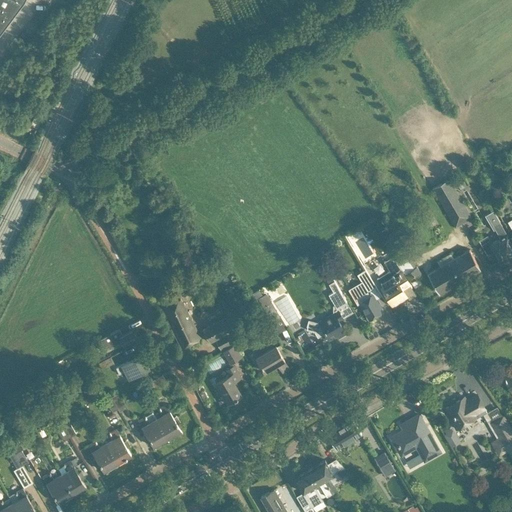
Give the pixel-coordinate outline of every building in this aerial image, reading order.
[(0,0),(0,33),(25,1),(24,0),(0,0)] [(434,188),(451,217),(467,208),(450,179),(434,188)] [(511,207),(507,198),(502,201),(508,211),(511,207)] [(502,201),(497,204),(503,213),(508,211),(502,201)] [(487,235),(479,240),(482,245),(488,256),(495,251),(501,261),(502,260),(504,261),(508,259),(508,257),(511,255),(510,253),(511,252),(511,243),(499,221),(493,211),(484,216),(493,230),(496,229),(501,238),(492,243),(487,235)] [(428,273),(439,293),(481,269),(469,249),(428,273)] [(143,250),(132,257),(134,259),(132,260),(137,267),(149,259),(143,250)] [(325,250),(320,253),(324,260),(330,257),(325,250)] [(392,303),(406,294),(404,292),(412,287),(401,271),(402,270),(396,262),(392,256),(384,261),(390,270),(376,278),(392,303)] [(422,274),(417,266),(406,274),(415,287),(421,283),(417,277),(422,274)] [(356,296),(359,302),(369,319),(383,311),(381,308),(376,299),(382,295),(365,269),(357,274),(364,285),(367,289),(356,296)] [(336,306),(347,300),(334,278),(328,282),(333,290),(328,293),(336,306)] [(181,299),(162,308),(175,335),(177,338),(182,347),(201,337),(181,299)] [(309,319),(306,329),(315,332),(318,337),(325,333),(329,338),(337,334),(339,337),(346,333),(339,321),(343,318),(339,311),(319,322),(309,319)] [(210,341),(215,339),(221,349),(234,342),(229,331),(234,328),(227,315),(203,328),(210,341)] [(287,327),(281,316),(264,326),(269,334),(274,331),(275,334),(287,327)] [(124,346),(138,338),(133,328),(122,334),(120,329),(97,340),(100,346),(102,350),(108,346),(109,348),(122,342),(124,346)] [(242,356),(234,344),(224,350),(232,362),(242,356)] [(276,346),(256,358),(262,368),(263,367),(265,371),(278,363),(282,370),(288,367),(276,346)] [(130,378),(150,368),(142,353),(116,367),(119,373),(118,373),(119,375),(120,374),(126,371),(130,378)] [(112,356),(98,363),(101,369),(115,363),(112,356)] [(227,402),(228,402),(235,398),(236,398),(238,397),(238,396),(241,394),(241,393),(241,394),(233,381),(241,377),(234,365),(227,369),(228,370),(230,373),(226,374),(227,376),(216,382),(217,384),(217,383),(228,401),(227,402)] [(157,385),(154,379),(138,388),(142,394),(157,385)] [(44,391),(36,395),(40,403),(48,399),(44,391)] [(117,394),(111,397),(118,409),(119,411),(125,408),(117,394)] [(459,400),(445,408),(457,428),(476,416),(475,414),(481,411),(497,439),(492,442),(498,453),(507,448),(511,445),(511,432),(503,416),(493,422),(487,411),(476,394),(465,401),(461,403),(459,400)] [(111,397),(105,400),(112,412),(118,409),(111,397)] [(152,412),(156,419),(167,438),(180,430),(181,430),(177,423),(173,417),(170,411),(174,408),(170,402),(159,408),(153,412),(152,412)] [(144,417),(139,420),(154,446),(155,446),(154,445),(167,438),(156,419),(152,412),(144,416),(144,417)] [(405,429),(391,437),(401,455),(417,446),(425,460),(440,451),(419,414),(407,421),(411,427),(407,429),(406,429),(405,429)] [(70,437),(63,425),(59,417),(54,420),(65,440),(70,437)] [(361,433),(353,419),(328,434),(336,448),(361,433)] [(70,421),(63,425),(70,437),(77,433),(70,421)] [(450,428),(445,431),(446,433),(445,433),(448,438),(455,434),(452,429),(451,430),(450,428)] [(113,439),(106,443),(117,462),(125,458),(125,459),(127,457),(130,454),(131,455),(131,454),(116,429),(110,432),(109,432),(111,436),(113,439)] [(10,442),(13,448),(23,465),(29,461),(21,449),(23,448),(17,437),(10,442)] [(104,470),(117,462),(106,443),(99,448),(97,444),(98,444),(96,440),(94,441),(95,442),(89,445),(104,470),(105,470),(104,470)] [(13,448),(7,452),(17,468),(23,465),(13,448)] [(384,449),(374,455),(386,474),(396,468),(384,449)] [(68,471),(61,475),(71,494),(85,486),(86,486),(81,479),(77,472),(74,467),(78,465),(76,462),(78,461),(76,457),(65,464),(64,463),(63,464),(65,468),(66,468),(68,471)] [(325,459),(316,465),(332,492),(337,489),(334,483),(338,480),(339,475),(337,471),(345,466),(336,459),(327,463),(325,459)] [(322,497),(332,492),(316,465),(307,470),(316,484),(315,485),(322,497)] [(307,470),(295,477),(303,492),(296,496),(305,510),(324,499),(322,497),(315,485),(316,484),(307,470)] [(59,501),(71,494),(61,475),(54,479),(52,476),(52,475),(50,472),(49,473),(44,477),(58,502),(59,502),(59,501)] [(20,499),(13,503),(18,511),(36,511),(23,489),(17,492),(17,491),(15,492),(18,496),(20,499)] [(287,511),(279,497),(274,489),(275,489),(274,489),(261,497),(270,511),(287,511)] [(18,511),(13,503),(6,507),(4,504),(5,504),(2,500),(1,501),(0,502),(0,511),(18,511)]
